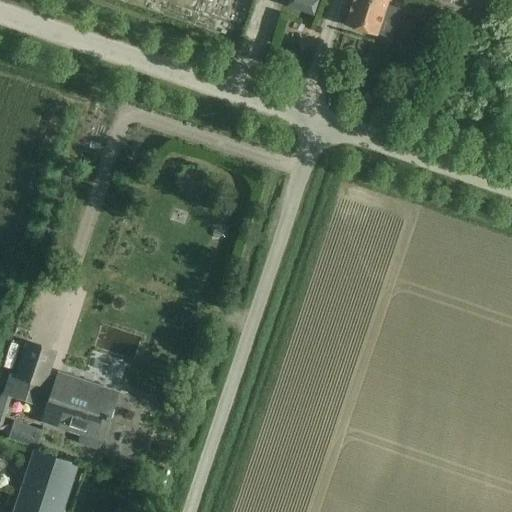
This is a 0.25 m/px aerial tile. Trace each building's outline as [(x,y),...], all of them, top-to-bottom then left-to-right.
[(289,0),(287,6),(313,15),(317,0),(289,0)] [(352,0),(351,6),(345,25),(377,36),(378,33),(390,37),(399,10),(387,6),(388,0),(352,0)] [(4,394),(33,403),(40,382),(44,384),(54,352),(30,344),(19,376),(11,373),(4,394)] [(62,372),(61,372),(43,424),(80,436),(79,441),(80,445),(95,449),(99,448),(114,401),(81,390),(83,382),(61,375),(62,372)] [(42,431),(15,422),(9,439),(34,447),(38,446),(42,431)] [(35,451),(36,450),(35,450),(13,511),(62,511),(78,465),(35,451)]
